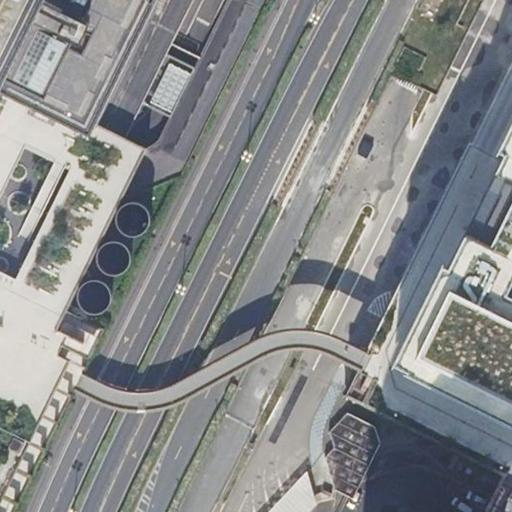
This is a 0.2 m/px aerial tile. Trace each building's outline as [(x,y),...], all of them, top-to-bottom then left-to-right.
[(46,0),(0,0),(0,94),(8,78),(46,0)] [(46,0),(8,78),(34,91),(62,105),(97,122),(156,0),(46,0)] [(511,130),(399,361),(511,416),(511,130)] [(119,221),(122,226),(124,227),(128,230),(131,231),(137,231),(143,230),(147,226),(150,223),(151,220),(152,214),(151,209),(148,204),(143,200),(137,198),(132,198),(129,199),(124,202),(120,207),(119,209),(118,215),(119,221)] [(100,258),(102,263),(103,264),(107,268),(109,270),(115,271),(121,271),(126,268),(130,265),(132,263),(133,257),(133,251),(131,246),(127,241),(122,239),(116,238),(113,238),(108,240),(104,244),(101,249),(100,255),(100,258)] [(81,298),(83,303),(84,305),(88,309),(94,311),(100,311),(106,309),(110,306),(112,303),(114,298),(114,292),(112,287),(108,282),(103,279),(100,278),(95,278),(89,280),(85,284),(83,286),(81,292),(81,298)] [(328,471),(329,474),(349,484),(371,439),(380,443),(381,443),(382,441),(377,424),(351,411),(332,428),(339,443),(325,461),(328,471)] [(349,484),(329,474),(333,485),(335,492),(352,501),(381,443),(380,443),(371,439),(349,484)]
